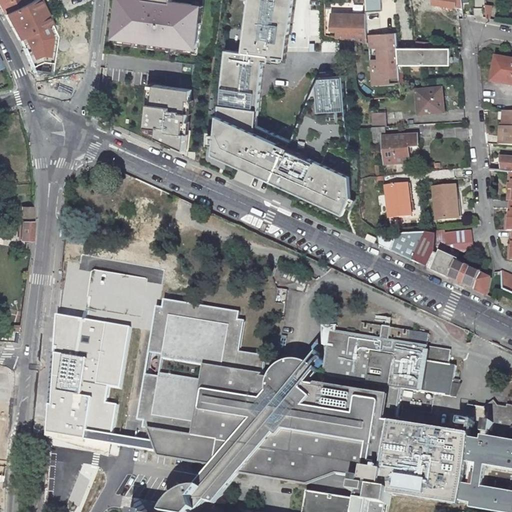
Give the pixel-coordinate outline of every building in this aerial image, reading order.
[(0,0),(0,7),(4,15),(28,3),(26,0),(0,0)] [(33,0),(28,3),(4,15),(17,39),(48,24),(36,0),(33,0)] [(117,0),(112,38),(199,49),(205,4),(173,0),(117,0)] [(265,55),(287,58),(294,0),(249,0),(243,52),(265,55)] [(401,64),(399,46),(399,32),(384,33),(383,11),(385,10),(384,0),(368,0),(375,89),(402,87),(402,84),(401,64)] [(464,14),(462,0),(433,0),(434,3),(455,6),(456,16),(464,16),(464,14)] [(413,11),(417,39),(425,40),(421,11),(413,11)] [(368,35),(367,17),(358,16),(334,14),(333,29),(340,30),(339,38),(359,41),(368,43),(368,35)] [(48,24),(17,39),(32,71),(52,73),(55,33),(52,22),(48,24)] [(430,41),(426,40),(426,47),(426,64),(451,65),(451,62),(454,62),(453,56),(451,57),(451,48),(430,47),(430,41)] [(426,64),(426,47),(399,46),(401,64),(426,64)] [(227,49),(218,115),(255,132),(256,127),(265,55),(243,52),(227,49)] [(511,60),(497,57),(492,83),(511,86),(511,60)] [(288,147),(322,163),(329,148),(348,148),(344,76),(321,77),(290,142),(288,147)] [(145,132),(185,152),(194,91),(151,85),(145,132)] [(444,96),(443,86),(419,88),(422,113),(442,110),(441,97),(444,96)] [(388,109),(373,110),(374,124),(387,124),(389,124),(388,109)] [(511,110),(506,110),(505,126),(503,126),(502,144),(503,144),(511,144),(511,110)] [(214,155),(344,215),(352,197),(351,176),(322,163),(288,147),(290,142),(256,127),(255,132),(218,115),(214,155)] [(384,135),(386,161),(411,161),(410,145),(420,144),(420,133),(388,134),(387,124),(374,124),(375,136),(384,135)] [(511,157),(504,157),(503,170),(511,171),(511,170),(511,157)] [(164,217),(174,195),(136,178),(127,200),(142,206),(135,224),(161,235),(168,218),(164,217)] [(390,215),(413,214),(412,208),(415,208),(415,199),(412,199),(409,199),(408,183),(388,184),(390,215)] [(460,219),(458,201),(461,201),(460,187),(437,189),(440,221),(460,219)] [(431,233),(384,238),(385,248),(396,253),(432,269),(489,295),(491,289),(493,279),(461,263),(463,260),(446,252),(445,255),(440,253),(440,252),(474,249),(472,232),(438,235),(438,232),(431,233)] [(504,289),(511,292),(511,267),(508,265),(502,267),(504,289)] [(144,274),(91,266),(83,313),(60,309),(58,330),(53,402),(50,435),(108,454),(110,444),(112,435),(119,399),(106,398),(108,383),(120,385),(129,324),(136,326),(144,274)] [(157,307),(139,421),(146,422),(145,430),(150,430),(156,442),(160,453),(163,459),(212,463),(272,384),(265,378),(268,356),(241,352),(246,321),(239,320),(240,312),(165,300),(163,308),(157,307)] [(511,511),(511,449),(485,445),(487,434),(397,420),(401,390),(453,396),(456,366),(449,365),(426,361),(429,340),(410,337),(409,343),(396,341),(397,335),(360,328),(358,341),(330,337),(328,354),(324,354),(308,370),(303,366),(300,365),(293,365),(287,367),(281,371),(272,384),(212,463),(195,486),(181,504),(177,511),(511,511)] [(410,337),(397,335),(396,341),(409,343),(410,337)] [(449,365),(451,352),(428,348),(426,361),(449,365)] [(511,404),(504,410),(501,428),(511,429),(511,404)] [(156,442),(112,435),(110,444),(160,453),(156,442)]
